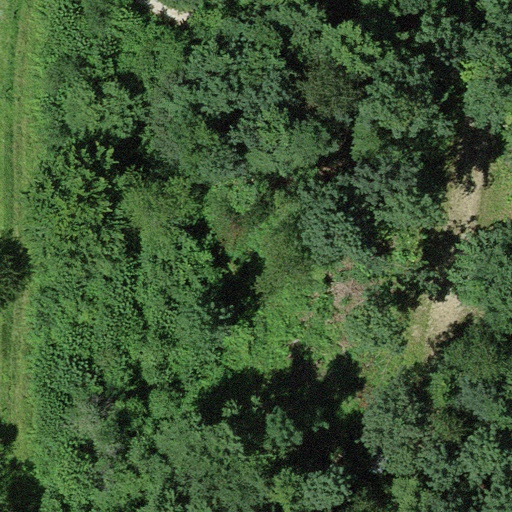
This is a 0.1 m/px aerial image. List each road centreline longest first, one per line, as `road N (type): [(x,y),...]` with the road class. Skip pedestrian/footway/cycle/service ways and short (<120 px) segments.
road 1 (track): [(403,511),(455,356),(506,0)]
road 2 (track): [(69,0),(41,511)]
